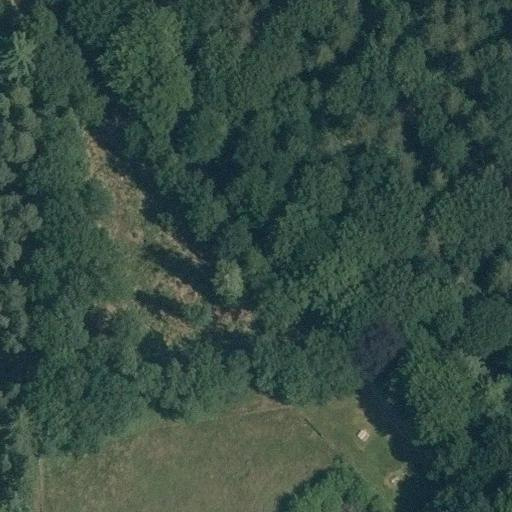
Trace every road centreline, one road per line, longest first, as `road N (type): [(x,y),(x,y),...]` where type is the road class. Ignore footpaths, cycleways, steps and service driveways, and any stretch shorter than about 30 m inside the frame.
road 1 (track): [(105,80),(479,502)]
road 2 (track): [(0,326),(20,326),(19,81),(7,0)]
